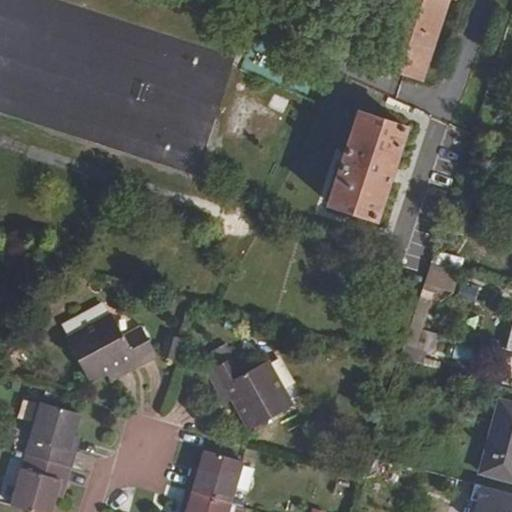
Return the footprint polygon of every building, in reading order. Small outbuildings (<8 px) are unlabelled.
[(399,0),(379,65),(407,74),(424,79),(448,0),(399,0)] [(377,219),(408,128),(360,112),(330,204),(377,219)] [(494,229),(447,216),(443,226),(491,239),(494,229)] [(431,263),(455,270),(459,271),(462,261),(434,253),(431,263)] [(431,263),(425,282),(450,288),(455,270),(431,263)] [(131,335),(118,315),(76,341),(100,379),(125,364),(131,373),(164,352),(147,325),(131,335)] [(244,356),(216,371),(235,405),(243,401),(257,428),(298,406),(275,363),(253,374),(244,356)] [(511,401),(501,399),(481,473),(511,480),(511,401)] [(32,456),(76,469),(85,440),(79,438),(87,414),(47,403),(32,456)] [(189,491),(232,503),(242,464),(206,453),(200,474),(195,473),(189,491)] [(16,508),(31,511),(57,511),(62,495),(68,497),(76,469),(32,456),(16,508)] [(511,511),(511,493),(496,489),(490,511),(511,511)] [(229,511),(232,503),(189,491),(184,509),(189,510),(187,511),(229,511)]
